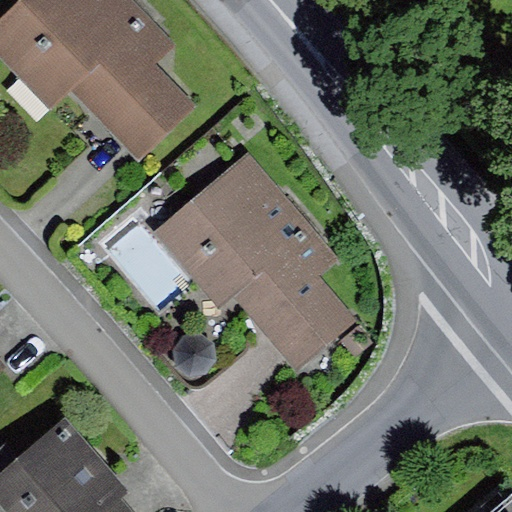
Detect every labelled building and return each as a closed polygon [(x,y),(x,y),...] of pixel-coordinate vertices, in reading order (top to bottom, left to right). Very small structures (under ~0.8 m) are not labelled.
[(130,0),(23,0),(0,22),(0,61),(48,112),(72,90),(140,162),(198,106),(157,63),(174,46),(130,0)] [(338,262),(249,155),(155,233),(218,310),(235,296),(299,373),(360,323),(321,276),(338,262)] [(361,327),(343,341),(357,359),(375,345),(361,327)] [(205,337),(188,336),(173,349),(175,368),(190,379),(205,377),(218,363),(215,345),(205,337)] [(126,489),(67,421),(21,460),(10,447),(0,455),(0,511),(131,511),(120,499),(126,489)]
